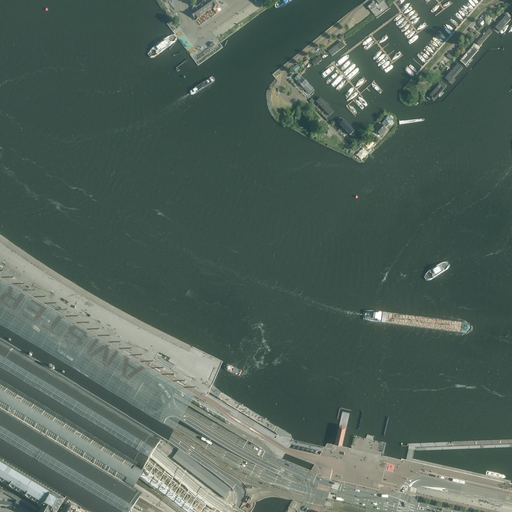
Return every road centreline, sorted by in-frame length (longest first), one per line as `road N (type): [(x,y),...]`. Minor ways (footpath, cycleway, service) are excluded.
road 1 (primary): [(0,317),(239,463),(307,491)]
road 2 (primary): [(302,474),(0,297)]
